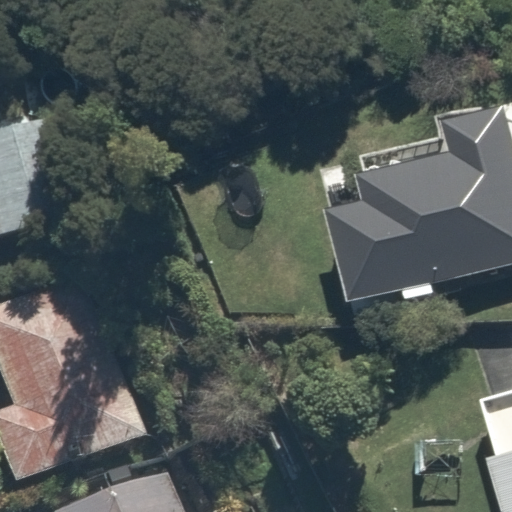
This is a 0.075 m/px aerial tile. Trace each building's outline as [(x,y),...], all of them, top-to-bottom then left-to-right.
[(385,198),(344,208),(365,303),(511,269),(511,110),(448,125),(455,156),(379,174),(385,198)] [(66,118),(0,138),(0,249),(96,221),(66,118)] [(0,309),(0,361),(20,407),(0,415),(0,444),(22,494),(155,434),(82,273),(0,309)] [(511,397),(493,403),(511,467),(511,397)] [(191,511),(174,469),(66,511),(191,511)] [(284,511),(281,503),(261,511),(284,511)]
